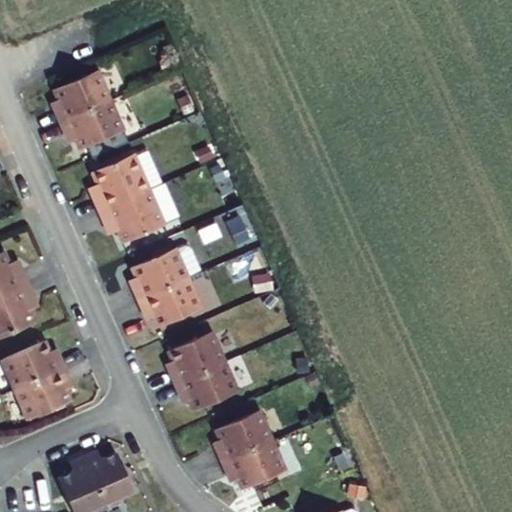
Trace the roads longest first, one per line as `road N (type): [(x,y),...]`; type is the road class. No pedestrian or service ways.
road 1 (residential): [(0,91),(137,403)]
road 2 (residential): [(137,403),(32,445),(0,470)]
road 3 (residential): [(137,403),(171,477),(209,511)]
